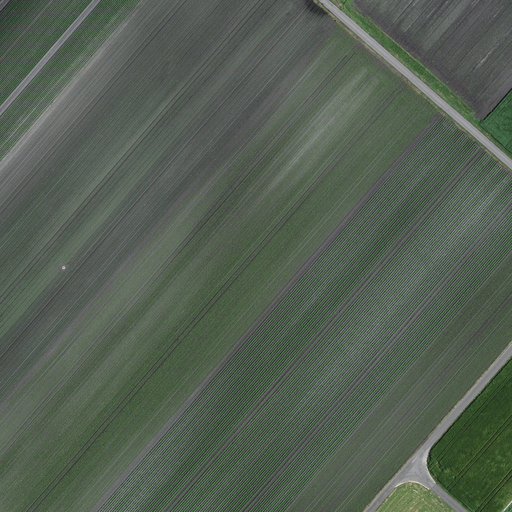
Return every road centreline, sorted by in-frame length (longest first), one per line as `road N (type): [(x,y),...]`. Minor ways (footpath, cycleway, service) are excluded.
road 1 (track): [(325,0),(511,156)]
road 2 (track): [(370,511),(511,344)]
